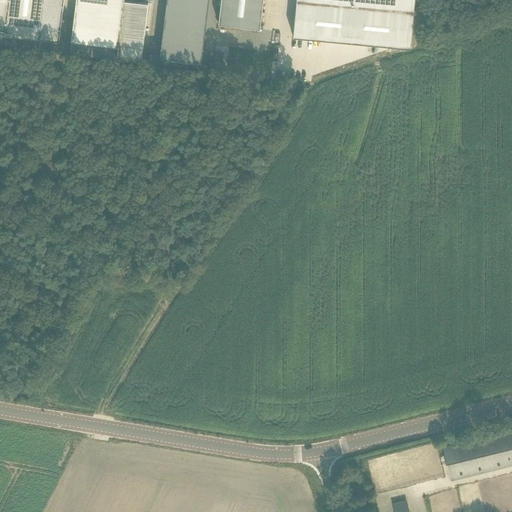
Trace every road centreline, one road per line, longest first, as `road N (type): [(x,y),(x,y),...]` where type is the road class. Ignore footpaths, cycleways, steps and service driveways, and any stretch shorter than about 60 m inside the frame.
road 1 (unclassified): [(0,411),(285,457),(316,451)]
road 2 (unclassified): [(316,451),(511,407)]
